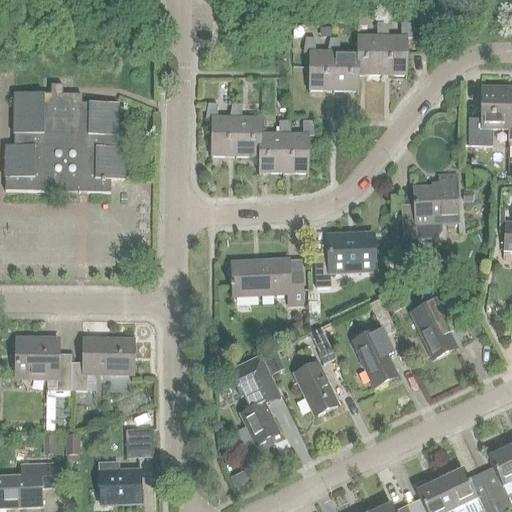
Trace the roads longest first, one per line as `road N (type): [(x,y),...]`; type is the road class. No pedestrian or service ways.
road 1 (residential): [(177,218),(322,215),(358,192),(443,83),(511,62)]
road 2 (residential): [(267,511),(511,394)]
road 3 (residential): [(177,218),(177,0)]
road 4 (residential): [(197,511),(173,421),(173,308)]
road 5 (residential): [(173,308),(0,303)]
